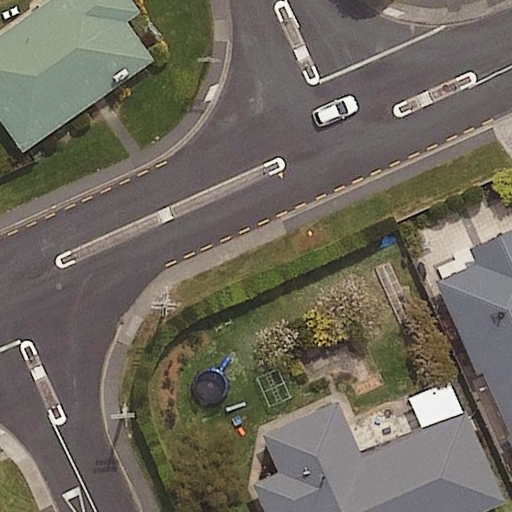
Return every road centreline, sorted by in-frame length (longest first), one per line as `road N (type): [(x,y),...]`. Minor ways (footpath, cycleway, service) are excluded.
road 1 (residential): [(1,286),(343,137)]
road 2 (residential): [(1,286),(101,511)]
road 3 (residential): [(343,137),(511,62)]
road 4 (residential): [(343,137),(280,0)]
